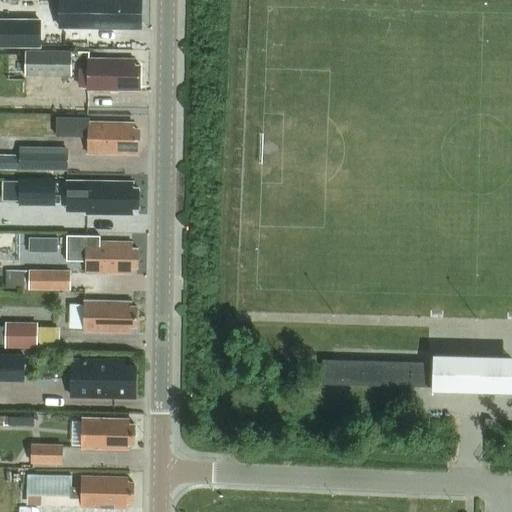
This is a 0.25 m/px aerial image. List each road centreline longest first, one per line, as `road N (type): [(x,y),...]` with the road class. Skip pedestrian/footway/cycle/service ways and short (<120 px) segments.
road 1 (secondary): [(161,475),(169,0)]
road 2 (unclassified): [(511,486),(161,475)]
